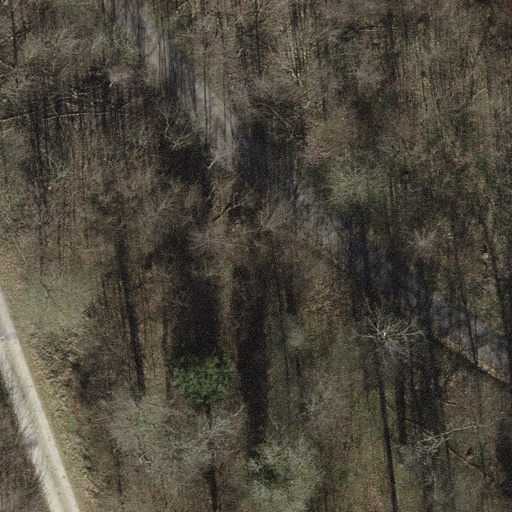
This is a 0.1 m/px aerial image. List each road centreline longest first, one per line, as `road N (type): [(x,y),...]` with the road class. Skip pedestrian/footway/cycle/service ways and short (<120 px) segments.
road 1 (track): [(511,352),(431,308),(218,121),(122,0)]
road 2 (motorway): [(199,0),(242,195),(284,511)]
road 3 (motorway): [(511,368),(471,133),(438,0)]
road 4 (track): [(0,303),(79,511)]
